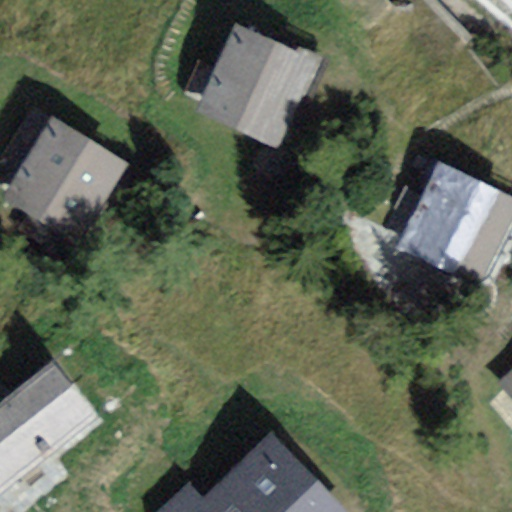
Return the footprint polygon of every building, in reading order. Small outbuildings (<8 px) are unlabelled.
[(309,68),(230,33),(192,119),(270,153),(309,68)] [(124,172),(46,127),(0,205),(0,208),(77,253),(124,172)] [(511,210),(511,207),(437,171),(397,256),(473,292),(511,210)] [(0,499),(94,425),(50,369),(0,408),(0,499)] [(511,372),(497,385),(511,402),(511,372)] [(336,511),(263,441),(194,511),(336,511)]
